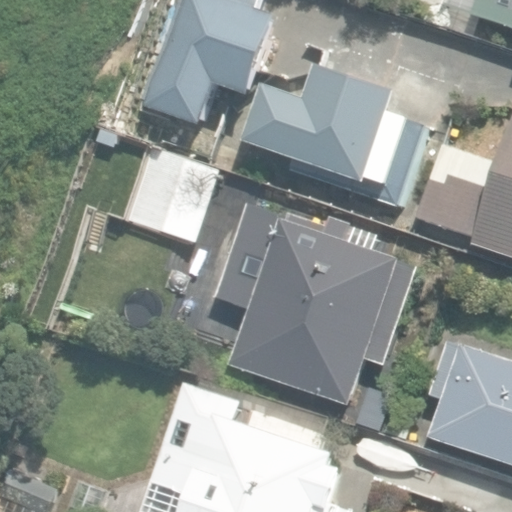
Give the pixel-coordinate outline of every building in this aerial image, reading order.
[(185,0),(151,106),(211,126),(224,86),(255,96),(281,17),(269,13),(272,0),(185,0)] [(511,0),(448,0),(447,4),(511,25),(511,0)] [(291,170),(403,209),(431,126),(393,116),(402,96),(326,65),(310,103),(276,89),(254,141),(295,158),(291,170)] [(107,129),(70,235),(109,248),(120,216),(193,241),(218,168),(107,129)] [(479,247),(511,257),(511,142),(505,163),(448,144),(423,218),(482,237),(479,247)] [(238,366),(355,408),(372,361),(390,367),(425,269),(254,206),(247,227),(226,220),(216,249),(236,256),(224,288),(260,301),(238,366)] [(511,356),(462,340),(433,430),(511,455),(511,356)] [(190,511),(336,511),(350,469),(339,466),(341,457),(241,424),(248,404),(188,384),(156,484),(196,497),(190,511)] [(1,496),(38,511),(55,511),(66,487),(15,465),(1,496)]
